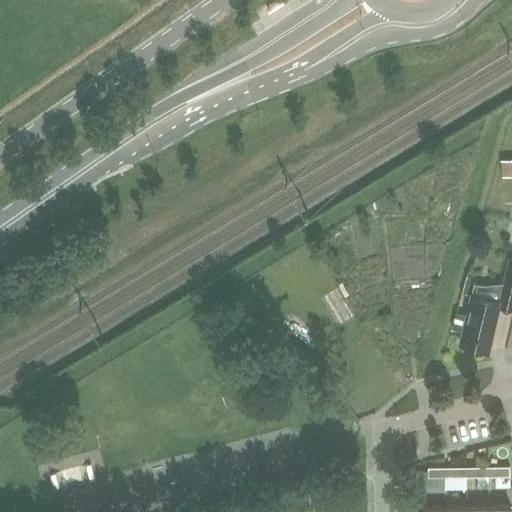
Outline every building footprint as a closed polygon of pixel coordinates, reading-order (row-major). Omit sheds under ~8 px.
[(490,348),(492,337),(499,304),(511,307),(511,256),(510,256),(500,299),(472,292),(462,330),(460,341),(490,348)] [(473,475),(489,475),(489,465),(472,465),(473,475)] [(494,475),(511,474),(511,465),(494,465),(494,475)] [(429,466),(429,475),(446,475),(446,466),(429,466)] [(450,475),(467,475),(467,466),(450,466),(450,475)]
